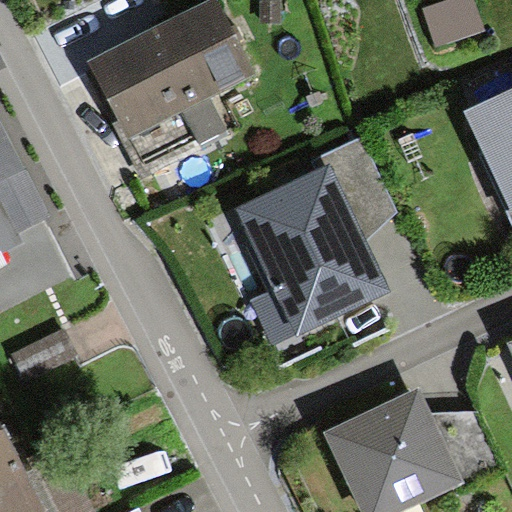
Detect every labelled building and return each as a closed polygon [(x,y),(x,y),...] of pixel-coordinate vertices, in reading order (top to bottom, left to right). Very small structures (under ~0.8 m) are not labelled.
[(257,76),(219,0),(213,0),(86,61),(140,172),(228,129),(213,97),(257,76)] [(486,28),(474,0),(442,0),(425,7),(440,45),(486,28)] [(511,90),(459,114),(511,230),(511,229),(511,90)] [(0,244),(46,221),(51,219),(0,113),(0,244)] [(355,146),(317,165),(345,224),(384,205),(355,146)] [(317,165),(226,208),(267,294),(246,304),(266,345),(378,291),(345,224),(317,165)] [(46,221),(0,244),(0,314),(73,277),(46,221)] [(66,360),(54,335),(8,358),(20,382),(66,360)] [(421,386),(321,430),(359,511),(398,511),(464,482),(461,475),(433,413),(421,386)] [(0,511),(101,511),(69,446),(27,466),(0,412),(0,511)] [(495,460),(475,414),(433,413),(461,475),(495,460)]
